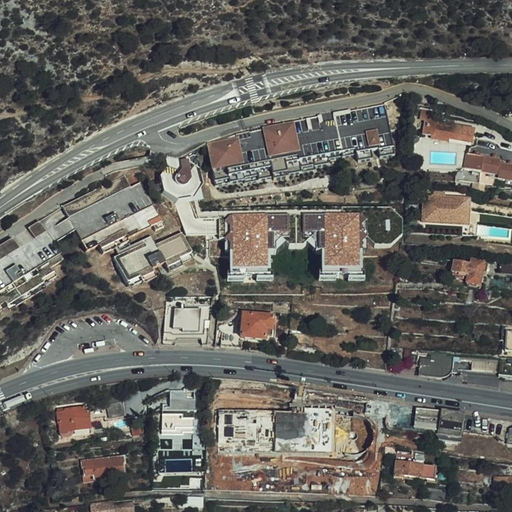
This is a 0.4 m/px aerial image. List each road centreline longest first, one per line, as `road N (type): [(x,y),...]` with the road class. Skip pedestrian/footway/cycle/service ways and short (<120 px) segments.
road 1 (primary): [(89,372),(210,365),(511,409)]
road 2 (residential): [(511,129),(410,88),(238,124),(187,143),(162,139),(152,119)]
road 3 (tertiary): [(152,119),(298,76),(511,66)]
road 4 (residential): [(211,495),(511,510)]
road 5 (tertiary): [(0,208),(88,148),(152,119)]
